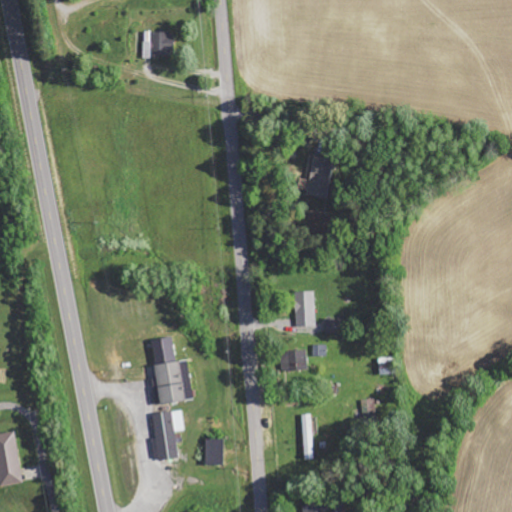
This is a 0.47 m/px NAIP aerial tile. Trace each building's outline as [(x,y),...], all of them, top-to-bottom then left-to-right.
[(145,32),(144,56),(175,57),(175,33),(145,32)] [(328,199),(335,161),(314,157),(307,195),(328,199)] [(298,326),(317,325),(316,290),(297,291),(298,326)] [(327,332),(344,333),(345,319),(327,318),(327,332)] [(187,400),(183,372),(190,371),(188,359),(177,360),(174,336),(153,339),(156,366),(150,367),(153,392),(157,391),(159,404),(187,400)] [(313,345),(313,356),(328,356),(328,345),(313,345)] [(307,348),(282,352),(285,372),(310,368),(307,348)] [(182,457),(178,432),(186,431),(183,410),(153,414),(157,439),(154,439),(157,460),(182,457)] [(312,414),(304,414),(305,459),(314,459),(312,414)] [(0,486),(24,483),(16,431),(0,433),(0,486)] [(225,465),(225,439),(207,439),(207,465),(225,465)] [(327,511),(328,502),(304,503),(303,511),(327,511)]
